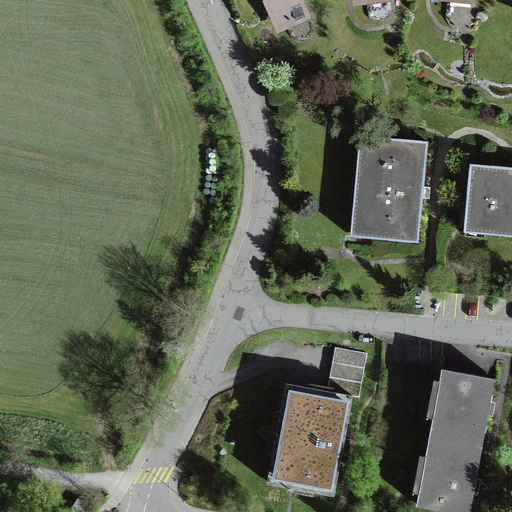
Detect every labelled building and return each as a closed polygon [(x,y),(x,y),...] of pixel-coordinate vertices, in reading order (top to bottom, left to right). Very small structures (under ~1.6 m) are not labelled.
[(264,0),(279,37),(315,23),(305,0),(264,0)] [(354,0),(355,12),(393,7),(392,0),(354,0)] [(431,146),(366,141),(359,238),(424,243),(431,146)] [(511,172),(476,170),(470,236),(511,239),(511,172)] [(447,371),(433,437),(486,447),(499,382),(447,371)] [(355,397),(292,387),(275,486),(338,496),(355,397)] [(434,511),(472,511),(486,447),(433,437),(419,509),(434,511)]
